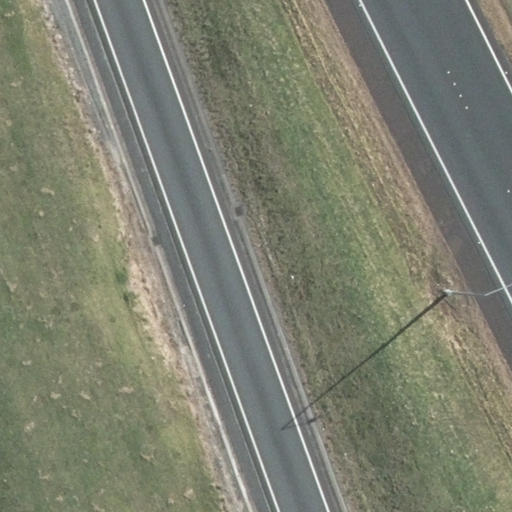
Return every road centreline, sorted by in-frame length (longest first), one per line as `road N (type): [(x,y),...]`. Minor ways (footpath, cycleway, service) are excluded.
road 1 (motorway): [(301,511),(115,0)]
road 2 (motorway): [(511,199),(411,0)]
